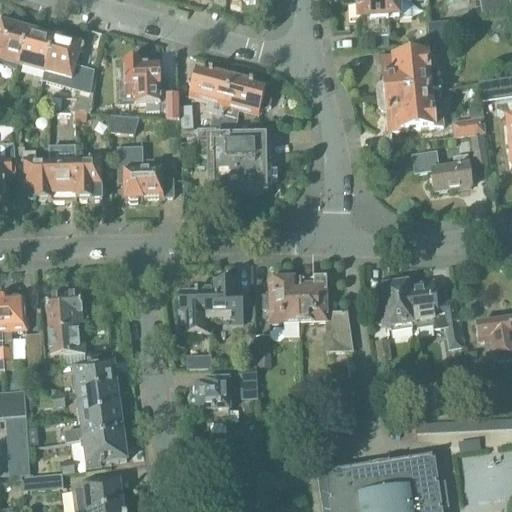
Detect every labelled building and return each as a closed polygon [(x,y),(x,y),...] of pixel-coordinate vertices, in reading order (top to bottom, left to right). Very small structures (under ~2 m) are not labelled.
[(360,22),(386,20),(411,18),(410,2),(409,0),(355,0),(356,7),(358,7),(359,22),(360,22)] [(477,0),(481,17),(510,12),(507,0),(477,0)] [(386,20),(360,22),(361,39),(387,38),(386,20)] [(427,27),(429,44),(450,42),(449,25),(427,27)] [(0,63),(4,64),(3,69),(17,74),(18,69),(28,34),(1,26),(0,26),(0,63)] [(28,34),(18,69),(44,77),(54,41),(28,34)] [(77,47),(54,41),(44,77),(57,80),(55,88),(69,91),(79,54),(80,55),(81,54),(82,54),(83,53),(83,52),(83,51),(83,50),(82,49),(81,48),(77,47)] [(377,102),(440,95),(437,60),(382,66),(384,87),(381,87),(378,90),(376,94),(377,102)] [(145,108),(145,117),(161,116),(161,115),(166,115),(166,123),(179,123),(178,98),(161,99),(160,68),(142,69),(141,64),(123,65),(124,84),(119,84),(120,103),(135,102),(135,108),(145,108)] [(188,101),(224,110),(231,82),(209,76),(208,76),(196,73),(194,81),(188,85),(191,92),(188,101)] [(222,117),(218,132),(228,132),(235,132),(240,115),(258,120),(259,113),(264,114),(269,112),(271,104),(267,100),(263,99),(265,92),(252,88),(231,82),(224,110),(222,117)] [(495,104),(511,101),(511,82),(492,85),(495,104)] [(76,92),(70,116),(75,116),(87,116),(88,116),(93,97),(76,92)] [(440,95),(377,102),(378,108),(380,113),(383,115),(387,114),(389,135),(443,131),(440,95)] [(180,133),(184,133),(196,133),(194,110),(180,110),(180,133)] [(468,113),(470,124),(452,127),(454,143),(471,140),(483,138),(486,138),(482,111),(468,113)] [(213,115),(207,133),(218,132),(222,117),(213,115)] [(87,116),(75,116),(75,126),(87,126),(87,116)] [(142,120),(111,118),(111,135),(138,137),(142,120)] [(511,120),(503,122),(511,174),(511,120)] [(210,170),(262,168),(262,154),(263,154),(263,146),(262,146),(262,144),(230,145),(230,143),(228,143),(228,132),(218,132),(207,133),(196,133),(184,133),(184,142),(198,142),(199,161),(210,161),(210,170)] [(487,168),(483,138),(471,140),(475,170),(487,168)] [(15,148),(1,148),(1,161),(0,160),(0,208),(6,208),(5,182),(16,182),(15,148)] [(28,149),(17,149),(17,165),(24,165),(25,207),(36,207),(36,204),(38,204),(40,207),(45,206),(47,204),(50,204),(50,206),(51,206),(50,169),(49,169),(49,165),(44,165),(43,163),(37,163),(36,155),(28,155),(28,149)] [(143,173),(143,151),(116,151),(117,189),(124,189),(125,204),(128,204),(129,207),(137,207),(139,204),(143,204),(143,203),(173,202),(173,184),(163,184),(163,172),(143,173)] [(435,156),(412,160),(414,178),(430,175),(433,196),(471,190),(466,160),(453,162),(454,166),(437,169),(435,156)] [(76,168),(77,204),(80,204),(81,206),(87,206),(89,203),(92,203),(92,205),(103,205),(101,163),(86,163),(86,165),(76,165),(76,168)] [(76,165),(49,165),(49,169),(50,169),(51,206),(77,206),(77,204),(76,168),(76,165)] [(245,200),(245,196),(263,196),(263,193),(271,193),(270,172),(262,172),(262,168),(210,170),(210,173),(208,173),(209,182),(211,182),(211,197),(226,197),(226,201),(245,200)] [(300,330),(299,283),(268,284),(268,299),(266,299),(267,313),(268,313),(269,331),(300,330)] [(353,356),(347,316),(334,316),(327,316),(326,283),(299,283),(300,330),(324,329),(326,357),(353,356)] [(214,286),(214,292),(215,311),(212,311),(213,326),(211,326),(211,327),(228,327),(228,332),(243,331),(242,296),(235,296),(235,286),(230,286),(227,285),(222,285),(218,286),(214,286)] [(436,308),(433,285),(406,290),(405,288),(407,303),(413,302),(418,333),(432,331),(432,335),(443,333),(447,355),(462,353),(454,305),(436,308)] [(407,303),(405,288),(393,290),(391,288),(384,289),(382,291),(378,292),(378,293),(379,293),(385,333),(390,332),(390,337),(411,334),(410,330),(416,329),(416,333),(418,333),(413,302),(407,303)] [(215,311),(214,292),(195,292),(195,297),(183,298),(178,299),(178,318),(180,318),(180,342),(211,341),(211,327),(211,326),(213,326),(212,311),(215,311)] [(68,359),(68,367),(86,365),(85,354),(87,352),(87,346),(84,345),(81,311),(83,310),(82,304),(80,303),(79,298),(45,301),(50,361),(68,359)] [(0,301),(0,328),(1,337),(3,374),(5,374),(14,374),(11,336),(26,335),(24,301),(8,302),(8,301),(0,301)] [(492,327),(475,329),(478,349),(484,348),(488,371),(511,367),(511,324),(507,325),(506,321),(491,323),(492,327)] [(26,338),(29,373),(42,358),(40,337),(26,338)] [(272,338),(260,338),(260,356),(272,356),(272,338)] [(374,346),(378,366),(392,363),(388,343),(374,346)] [(210,360),(187,360),(187,374),(211,373),(210,360)] [(73,372),(76,398),(116,393),(113,367),(90,370),(90,369),(73,372)] [(237,372),(237,387),(256,386),(256,372),(237,372)] [(24,373),(14,374),(5,374),(6,393),(25,392),(24,373)] [(196,402),(197,416),(207,416),(207,428),(229,428),(228,415),(229,415),(229,408),(235,408),(234,385),(206,385),(206,389),(196,389),(196,400),(195,400),(195,402),(196,402)] [(117,403),(116,393),(76,398),(79,421),(119,416),(119,414),(122,412),(121,405),(117,403)] [(0,422),(29,420),(27,396),(0,397),(0,422)] [(51,399),(53,412),(67,411),(65,397),(51,399)] [(120,417),(119,416),(79,421),(81,433),(64,436),(65,448),(83,446),(123,441),(121,429),(123,427),(122,419),(120,417)] [(123,441),(83,446),(87,471),(105,469),(105,467),(126,465),(123,441)] [(327,473),(316,475),(321,511),(443,511),(448,511),(444,486),(435,487),(431,461),(327,476),(327,473)] [(61,478),(62,478),(76,476),(74,465),(59,467),(61,478)] [(62,478),(61,478),(22,481),(22,495),(63,492),(62,478)] [(73,491),(75,511),(121,511),(118,485),(73,491)]
